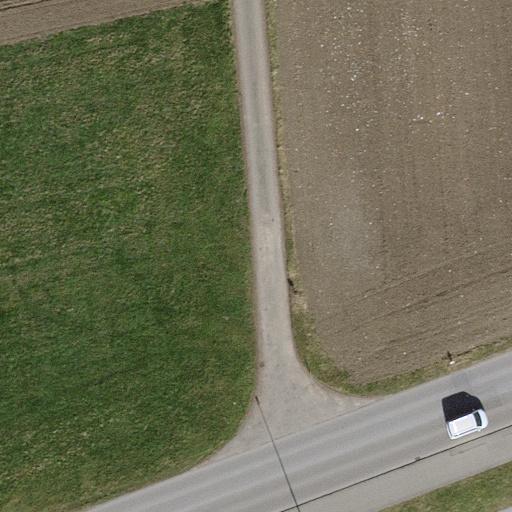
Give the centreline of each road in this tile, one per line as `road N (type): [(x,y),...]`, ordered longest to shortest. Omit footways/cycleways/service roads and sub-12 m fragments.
road 1 (track): [(289,474),(247,0)]
road 2 (tertiary): [(187,511),(511,391)]
